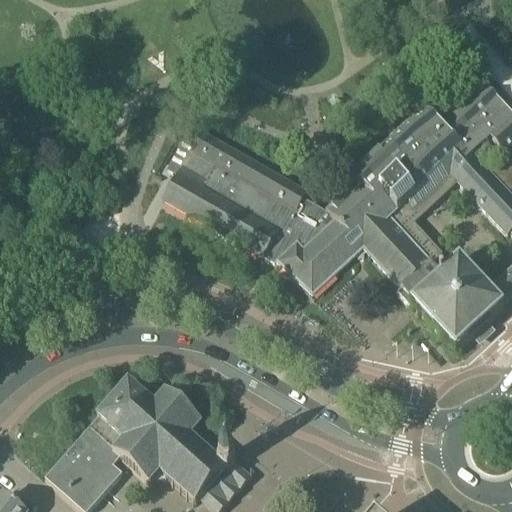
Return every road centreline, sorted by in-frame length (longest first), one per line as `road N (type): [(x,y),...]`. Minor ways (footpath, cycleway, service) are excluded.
road 1 (secondary): [(458,424),(350,401),(193,315),(86,313),(0,365)]
road 2 (secondary): [(0,396),(69,348),(106,336),(172,337),(228,357),(334,427),(451,459)]
